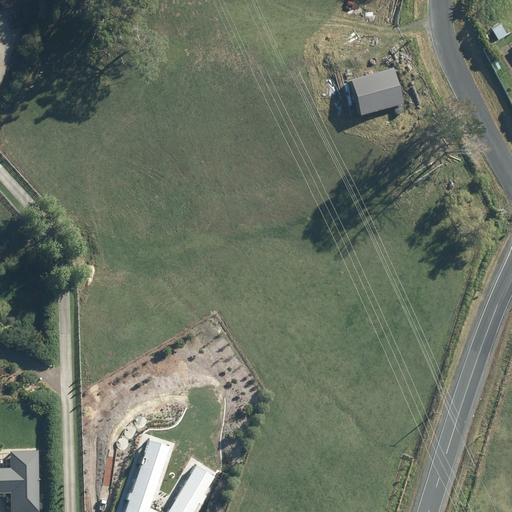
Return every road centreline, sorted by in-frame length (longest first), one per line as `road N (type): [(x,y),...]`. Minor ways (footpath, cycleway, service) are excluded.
road 1 (unclassified): [(428,511),(511,255)]
road 2 (unclassified): [(444,0),(449,52),(511,171)]
